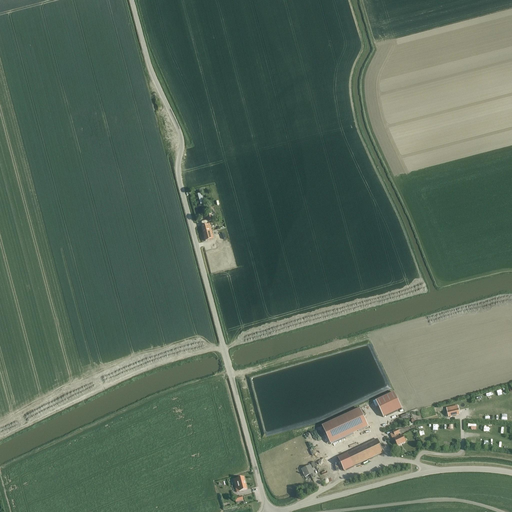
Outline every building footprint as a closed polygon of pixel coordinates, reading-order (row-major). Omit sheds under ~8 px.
[(201,226),(203,234),(211,232),(209,224),(201,226)] [(213,239),(211,232),(203,234),(205,241),(213,239)] [(394,393),(376,401),(384,418),(402,409),(394,393)] [(449,417),(456,416),(455,412),(459,412),(457,406),(446,408),(449,417)] [(368,427),(359,409),(323,426),(331,444),(368,427)] [(396,438),(394,439),(397,447),(406,443),(403,436),(399,437),(398,435),(400,434),(398,430),(393,432),(395,436),(396,438)] [(344,471),(383,453),(377,439),(338,457),(344,471)] [(315,476),(311,466),(302,470),(305,477),(310,475),(312,478),(315,476)] [(325,482),(332,479),(327,466),(320,469),(325,482)] [(236,493),(246,490),(243,477),(235,479),(237,484),(234,484),(236,493)]
